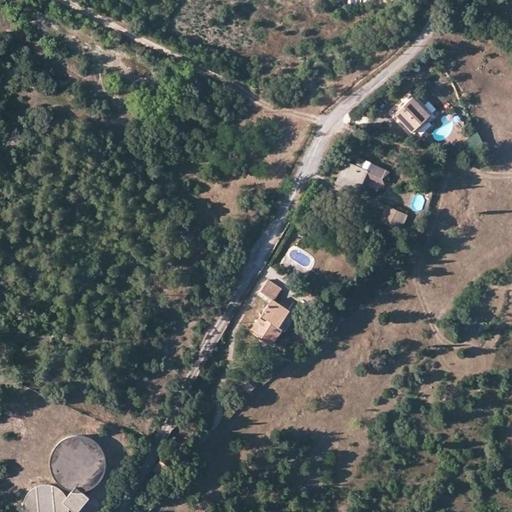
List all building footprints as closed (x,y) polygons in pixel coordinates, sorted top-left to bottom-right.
[(430,116),(413,98),(395,114),(398,117),(412,132),(430,116)] [(473,153),(482,142),(478,135),(467,148),(473,153)] [(335,180),(356,190),(364,172),(368,174),(381,180),(387,169),(357,155),(353,163),(344,159),(337,175),(335,180)] [(368,174),(364,172),(356,190),(359,192),(368,174)] [(386,204),(383,213),(393,217),(402,222),(406,213),(386,204)] [(393,217),(383,213),(379,220),(389,225),(393,217)] [(260,290),(272,298),(280,287),(268,278),(260,290)] [(271,342),(282,327),(278,324),(288,309),(272,298),(270,301),(251,329),(271,342)] [(247,377),(240,382),(246,392),(253,387),(247,377)] [(67,506),(73,511),(87,496),(81,490),(91,487),(97,483),(101,476),(105,468),(105,457),(102,449),(97,441),(90,437),(79,434),(69,434),(59,440),(52,447),(49,458),(49,467),(56,481),(61,485),(70,489),(65,496),(61,490),(53,485),(45,483),(36,484),(29,487),(24,494),(21,504),(21,511),(66,511),(67,506)] [(165,480),(168,477),(166,475),(171,469),(161,461),(153,469),(165,480)]
